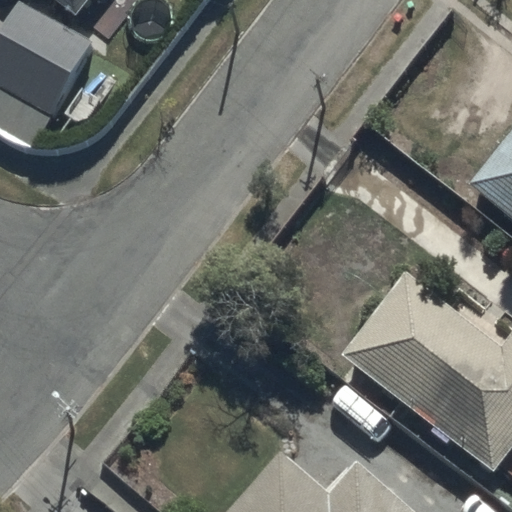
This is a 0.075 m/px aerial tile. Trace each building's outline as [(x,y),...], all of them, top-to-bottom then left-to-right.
[(110,0),(6,0),(29,18),(39,5),(80,37),(110,0)] [(21,19),(0,55),(0,143),(36,164),(95,61),(21,19)] [(511,130),(472,180),(511,211),(511,130)] [(511,336),(410,256),(341,344),(497,467),(511,447),(511,336)] [(282,442),(220,511),(421,511),(364,461),(338,491),(282,442)]
